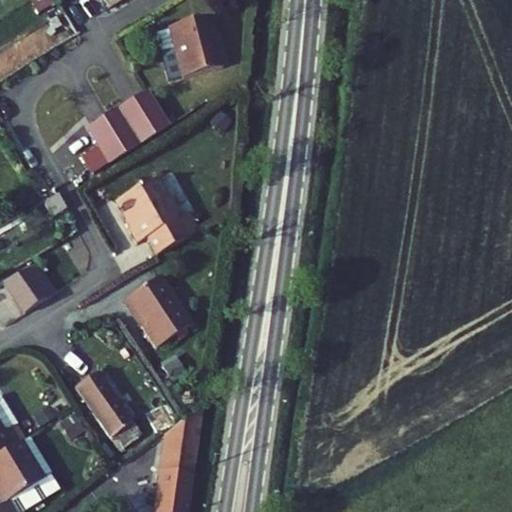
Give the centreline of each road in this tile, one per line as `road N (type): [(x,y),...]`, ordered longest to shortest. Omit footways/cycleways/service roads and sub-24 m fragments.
road 1 (primary): [(294,113),(225,511)]
road 2 (primary): [(252,511),(294,113)]
